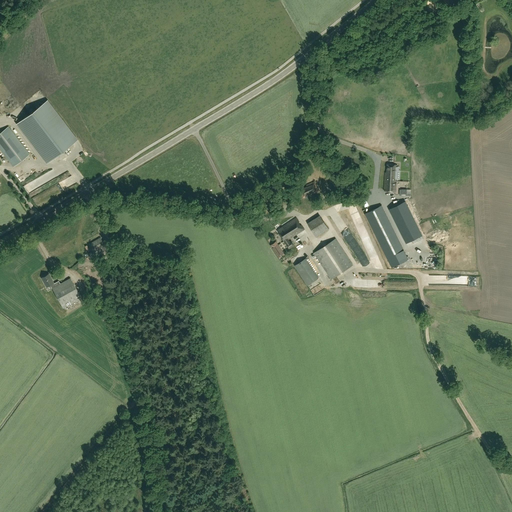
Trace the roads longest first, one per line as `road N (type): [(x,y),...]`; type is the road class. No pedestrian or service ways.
road 1 (tertiary): [(41,219),(270,83),(376,0)]
road 2 (track): [(420,291),(439,367),(495,458),(511,463)]
road 3 (track): [(91,189),(242,211)]
